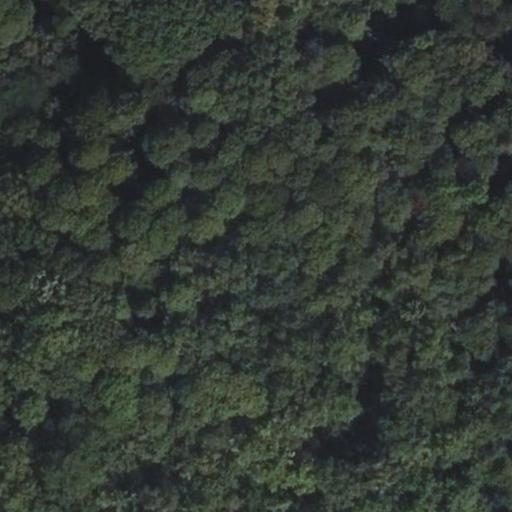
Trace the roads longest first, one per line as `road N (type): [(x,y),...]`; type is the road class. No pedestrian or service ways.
road 1 (motorway): [(217,511),(45,0)]
road 2 (motorway): [(0,45),(158,511)]
road 3 (track): [(0,101),(68,62),(248,0)]
